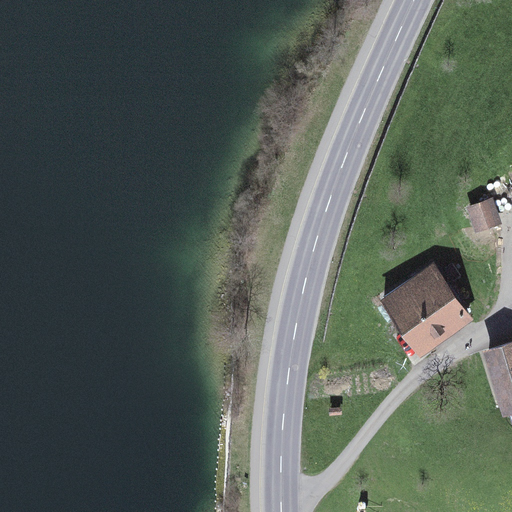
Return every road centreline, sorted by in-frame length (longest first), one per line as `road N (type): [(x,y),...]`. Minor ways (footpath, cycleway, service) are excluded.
road 1 (secondary): [(281,502),(283,413),(301,292),(328,201),(413,0)]
road 2 (residential): [(281,502),(307,497),(447,349),(511,316)]
